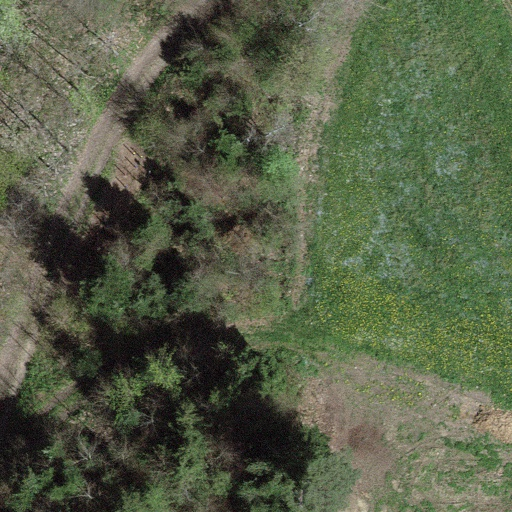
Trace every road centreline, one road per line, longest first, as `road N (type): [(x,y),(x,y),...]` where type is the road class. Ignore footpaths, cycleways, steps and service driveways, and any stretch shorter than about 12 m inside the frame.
road 1 (track): [(0,455),(136,120),(296,0)]
road 2 (track): [(0,473),(279,311)]
